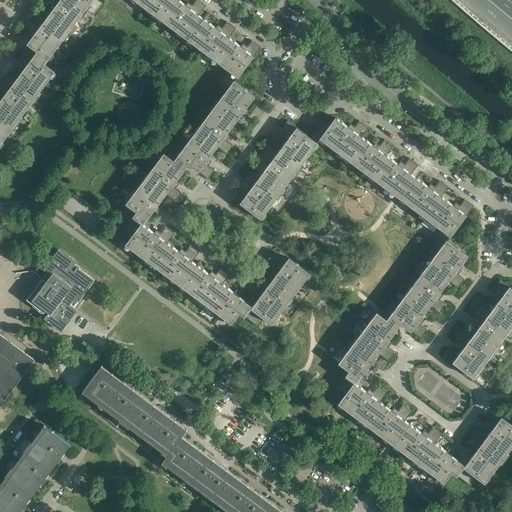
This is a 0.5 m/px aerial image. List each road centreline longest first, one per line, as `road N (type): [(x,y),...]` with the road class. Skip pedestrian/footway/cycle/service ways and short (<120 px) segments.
road 1 (residential): [(314,511),(193,423),(187,405),(160,398),(68,332)]
road 2 (residential): [(215,199),(201,187),(174,221),(207,247),(249,279),(272,243)]
road 3 (tertiary): [(505,175),(369,73)]
road 4 (residential): [(486,200),(350,99)]
road 5 (residential): [(486,397),(458,431),(402,389),(401,373),(413,358),(432,356)]
road 6 (residential): [(211,0),(265,39),(282,103)]
